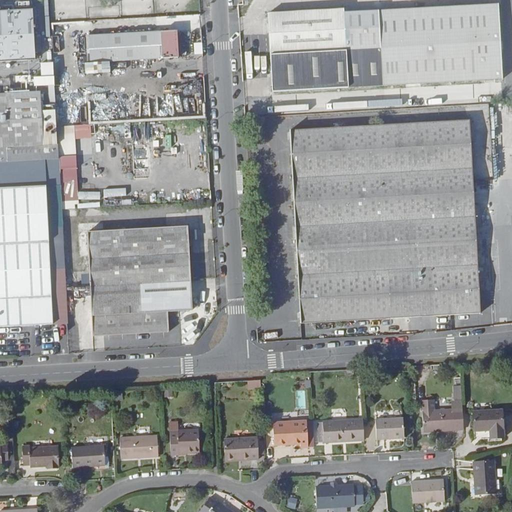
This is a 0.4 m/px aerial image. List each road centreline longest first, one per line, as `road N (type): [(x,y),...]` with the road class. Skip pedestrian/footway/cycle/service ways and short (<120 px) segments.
road 1 (unclassified): [(239,363),(219,0)]
road 2 (unclassified): [(239,363),(511,338)]
road 3 (unclassified): [(0,376),(239,363)]
road 4 (residential): [(444,465),(285,472),(251,497)]
road 5 (residential): [(251,497),(216,482),(126,483),(90,511)]
